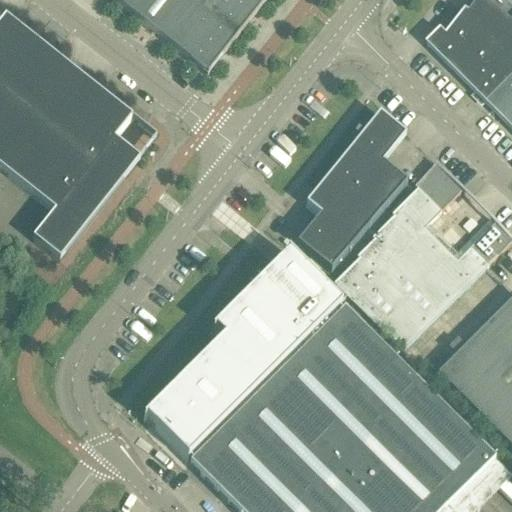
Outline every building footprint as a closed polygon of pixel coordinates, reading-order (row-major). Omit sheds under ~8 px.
[(106,0),(206,79),(266,4),(268,0),(106,0)] [(511,0),(478,0),(481,2),(511,26),(511,0)] [(511,74),(511,26),(481,2),(470,19),(466,15),(447,40),(441,34),(426,49),(484,107),(511,74)] [(4,22),(0,26),(0,174),(53,217),(32,244),(58,265),(138,164),(113,144),(130,122),(4,22)] [(511,134),(511,74),(484,107),(511,134)] [(378,118),(341,164),(304,209),(318,220),(295,248),(329,276),(406,187),(382,168),(404,140),(378,118)] [(511,244),(495,227),(491,223),(489,225),(456,258),(452,262),(446,257),(451,252),(435,237),(431,241),(423,233),(427,229),(460,196),(462,194),(434,167),(433,168),(434,169),(433,169),(424,180),(413,191),(416,194),(390,219),(392,221),(371,242),(373,244),(356,261),(357,263),(332,288),(336,292),(328,299),(338,309),(346,302),(352,308),(401,357),(485,273),(511,247),(511,244)] [(189,468),(233,511),(449,511),(448,510),(493,464),(343,313),(340,316),(337,313),(340,311),(338,309),(328,299),(286,256),(285,257),(287,259),(211,335),(211,336),(213,334),(223,343),(142,424),(143,425),(144,423),(186,465),(188,462),(191,465),(189,468)] [(511,302),(436,379),(511,454),(511,302)]
